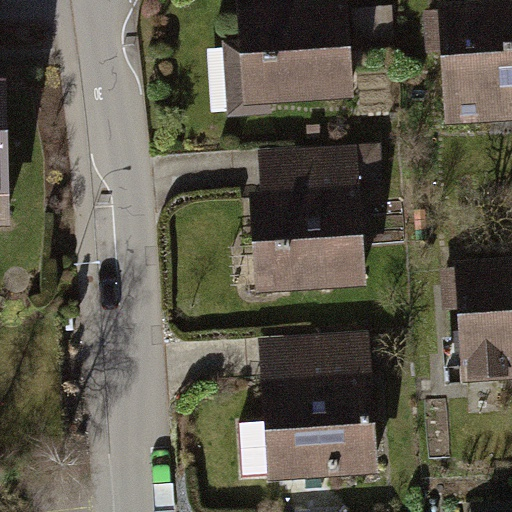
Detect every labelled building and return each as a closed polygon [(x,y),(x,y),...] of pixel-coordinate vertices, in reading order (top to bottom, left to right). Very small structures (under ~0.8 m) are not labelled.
[(351,0),(231,0),(240,121),(359,113),(351,0)] [(511,6),(432,12),(441,144),(511,139),(511,6)] [(365,149),(257,155),(265,299),(373,293),(365,149)] [(511,272),(459,276),(466,382),(511,378),(511,272)] [(367,348),(256,354),(264,497),(375,491),(367,348)]
